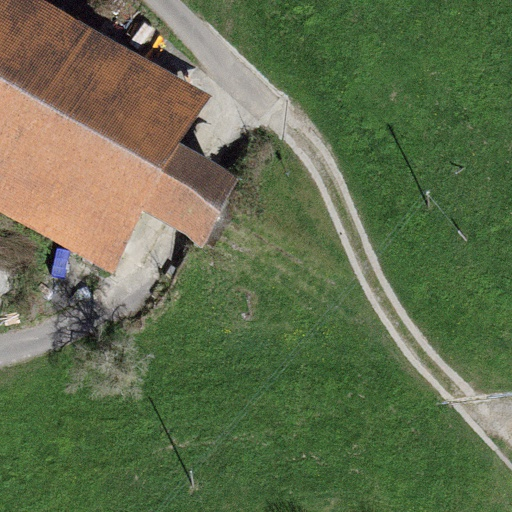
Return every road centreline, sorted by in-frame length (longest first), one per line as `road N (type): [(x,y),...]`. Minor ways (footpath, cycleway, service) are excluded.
road 1 (track): [(177,0),(313,137),(418,335),(511,441)]
road 2 (track): [(0,348),(132,303)]
